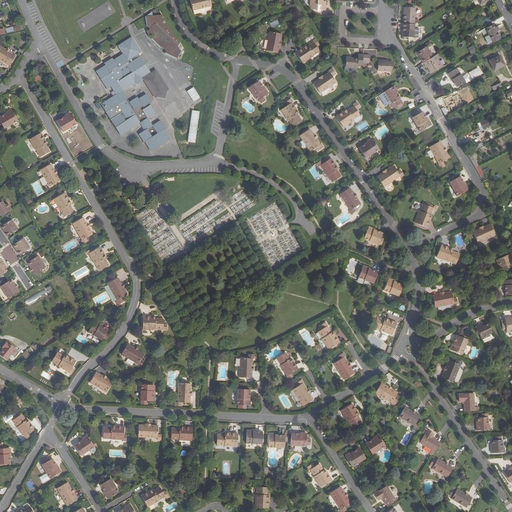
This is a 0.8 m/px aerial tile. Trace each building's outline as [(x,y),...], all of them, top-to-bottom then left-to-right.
[(190,0),(193,10),(212,6),(210,0),(190,0)] [(310,0),(310,5),(313,9),(326,10),(326,1),(323,1),(322,0),(310,0)] [(404,7),(403,23),(414,24),(418,22),(418,20),(415,20),(415,8),(404,7)] [(162,16),(146,16),(148,27),(150,27),(151,29),(146,31),(149,37),(154,35),(155,36),(152,38),(161,48),(162,47),(166,50),(165,52),(178,60),(182,52),(177,49),(180,44),(162,16)] [(403,23),(403,37),(414,38),(414,24),(403,23)] [(486,28),(493,43),(501,39),(497,31),(499,30),(497,27),(495,28),(493,25),(486,28)] [(270,32),(266,51),(278,53),(280,46),(280,42),(282,34),(270,32)] [(118,46),(123,54),(129,63),(138,58),(136,55),(138,54),(141,52),(131,37),(118,46)] [(306,45),(296,52),(303,63),(314,56),(313,55),(320,51),(317,46),(316,46),(319,44),(316,39),(313,41),(314,42),(307,47),(306,45)] [(0,46),(0,60),(10,66),(16,55),(0,46)] [(427,47),(418,52),(422,59),(424,63),(425,62),(433,57),(427,47)] [(138,58),(129,63),(123,54),(113,60),(112,58),(104,63),(106,65),(96,71),(107,88),(110,86),(116,94),(101,104),(106,112),(117,105),(127,121),(126,121),(116,128),(121,135),(139,123),(144,131),(138,134),(143,142),(145,141),(151,151),(170,139),(164,129),(165,128),(160,120),(152,125),(147,117),(155,113),(149,103),(151,102),(146,94),(138,99),(137,97),(129,102),(122,90),(135,82),(137,84),(143,80),(142,78),(150,73),(140,56),(138,54),(136,55),(138,58)] [(363,55),(358,54),(358,58),(346,57),(345,67),(357,68),(357,66),(362,67),(363,64),(363,63),(363,55)] [(443,66),(436,55),(433,57),(425,62),(428,66),(427,67),(431,73),(443,66)] [(490,61),(494,71),(505,65),(500,56),(490,61)] [(392,62),(388,62),(384,61),(384,60),(378,60),(378,70),(392,71),(392,62)] [(330,72),(323,77),(320,79),(314,83),(320,93),(336,82),(332,77),(332,76),(336,73),(333,68),(329,71),(330,72)] [(453,79),(455,82),(457,87),(465,82),(457,68),(448,74),(452,80),(453,79)] [(150,73),(142,78),(155,98),(157,97),(158,89),(166,91),(169,90),(156,69),(150,73)] [(259,100),(261,103),(266,100),(264,97),(269,93),(264,86),(263,87),(259,81),(249,88),(258,101),(259,100)] [(397,106),(401,103),(402,103),(399,98),(400,98),(397,92),(393,87),(385,92),(392,103),(391,104),(393,108),(397,106)] [(166,91),(158,89),(157,97),(165,98),(166,91)] [(392,103),(385,92),(380,95),(387,106),(391,104),(392,103)] [(288,120),(293,127),(302,121),(298,114),(299,113),(292,103),(292,102),(290,99),(286,102),(288,105),(281,110),(288,120)] [(346,109),(336,116),(343,127),(354,120),(353,120),(360,115),(356,110),(361,107),(357,102),(353,105),(354,106),(347,111),(346,109)] [(166,111),(172,120),(180,115),(174,106),(166,111)] [(0,121),(4,129),(18,121),(11,109),(4,114),(0,116),(0,121)] [(192,110),(188,142),(196,143),(200,111),(192,110)] [(413,118),(421,132),(432,126),(428,118),(426,119),(423,112),(419,114),(417,110),(413,113),(415,116),(413,117),(413,118)] [(57,122),(63,132),(77,124),(70,113),(63,117),(63,118),(57,122)] [(116,128),(126,121),(121,113),(111,119),(116,128)] [(360,132),(369,126),(365,121),(357,126),(360,132)] [(300,136),(311,152),(316,148),(318,151),(324,147),(322,144),(321,145),(316,139),(314,135),(310,129),(300,136)] [(37,150),(41,157),(50,152),(46,145),(47,144),(41,133),(30,139),(36,150),(37,150)] [(359,148),(366,158),(379,149),(372,138),(364,144),(365,144),(359,148)] [(446,151),(443,148),(440,142),(430,147),(439,164),(441,168),(445,165),(443,162),(449,158),(446,151)] [(478,166),(471,153),(468,154),(475,167),(478,166)] [(328,176),(332,182),(341,176),(337,170),(338,169),(331,158),(325,163),(322,159),(316,164),(318,167),(320,166),(327,176),(328,176)] [(40,170),(50,187),(60,181),(57,175),(54,170),(51,164),(40,170)] [(387,170),(383,173),(377,177),(384,187),(400,176),(401,177),(404,175),(401,171),(398,173),(397,172),(393,166),(387,170)] [(478,166),(475,167),(480,176),(484,174),(479,166),(478,166)] [(450,183),(457,196),(469,190),(464,182),(463,183),(460,176),(455,179),(454,176),(449,178),(451,182),(450,183)] [(340,195),(351,210),(349,211),(351,213),(355,211),(354,208),(360,204),(356,198),(354,194),(349,188),(340,195)] [(65,193),(54,199),(60,211),(61,210),(64,217),(74,212),(70,205),(71,204),(65,193)] [(2,201),(0,202),(0,214),(1,216),(12,210),(7,203),(5,205),(2,201)] [(423,204),(415,223),(427,228),(432,216),(430,215),(433,210),(435,211),(437,207),(426,202),(425,205),(423,204)] [(87,224),(83,218),(73,224),(82,240),(81,241),(83,244),(88,241),(87,238),(93,234),(89,228),(87,224)] [(11,220),(1,227),(7,236),(18,229),(11,220)] [(491,225),(484,228),(480,229),(473,232),(478,243),(495,236),(491,225)] [(369,227),(364,238),(379,245),(378,245),(381,246),(383,240),(381,239),(383,233),(376,231),(377,230),(369,227)] [(24,238),(13,245),(19,255),(30,248),(24,238)] [(441,245),(437,257),(448,262),(449,261),(456,264),(460,254),(452,251),(453,250),(441,245)] [(86,252),(87,254),(89,253),(95,264),(96,264),(99,271),(109,265),(105,259),(106,258),(100,247),(92,251),(91,249),(86,252)] [(497,260),(496,260),(500,268),(502,267),(503,270),(511,267),(509,261),(511,260),(511,258),(510,254),(499,259),(497,260)] [(38,256),(27,263),(34,274),(45,267),(38,256)] [(44,277),(57,270),(55,266),(42,274),(44,277)] [(364,266),(359,278),(373,284),(378,272),(372,270),(372,269),(364,266)] [(122,284),(118,278),(106,285),(115,301),(114,302),(116,306),(123,302),(121,298),(128,294),(122,284)] [(389,278),(384,290),(399,296),(403,285),(397,283),(397,282),(389,278)] [(11,280),(0,286),(7,298),(18,291),(11,280)] [(45,289),(24,300),(28,306),(48,295),(45,289)] [(452,292),(444,293),(440,294),(433,296),(435,307),(454,304),(454,305),(458,304),(457,299),(453,299),(452,292)] [(376,321),(373,327),(380,330),(392,335),(397,323),(385,318),(384,320),(377,317),(373,315),(371,319),(376,321)] [(167,325),(163,324),(164,319),(156,319),(156,317),(143,317),(142,330),(155,330),(155,329),(167,330),(167,325)] [(506,329),(507,333),(511,332),(511,320),(511,321),(511,319),(511,317),(505,318),(505,320),(502,321),(503,330),(506,329)] [(95,321),(88,332),(102,340),(103,338),(106,340),(109,335),(106,333),(108,330),(102,326),(102,325),(95,321)] [(475,326),(482,340),(489,336),(488,334),(492,333),(488,324),(485,326),(483,327),(482,325),(481,323),(475,326)] [(322,339),(329,350),(340,343),(333,332),(331,333),(327,326),(318,332),(322,338),(322,339)] [(453,342),(450,349),(462,354),(468,340),(466,339),(468,336),(463,334),(461,337),(457,336),(454,342),(453,342)] [(7,342),(4,346),(5,346),(4,348),(0,352),(0,355),(7,361),(16,349),(7,342)] [(144,354),(138,350),(134,348),(128,344),(122,354),(138,364),(144,354)] [(334,363),(344,380),(354,373),(350,367),(348,363),(344,357),(349,354),(347,351),(337,357),(339,360),(334,363)] [(57,353),(52,362),(59,366),(58,366),(69,373),(69,374),(71,375),(75,369),(72,368),(76,361),(65,355),(64,356),(57,353)] [(286,377),(288,380),(293,377),(291,374),(298,369),(291,358),(290,359),(286,353),(277,358),(281,365),(280,365),(287,376),(286,377)] [(252,371),(252,366),(253,359),(240,358),(239,378),(252,378),(252,371)] [(445,372),(442,378),(453,383),(460,365),(461,365),(463,362),(457,359),(456,363),(449,360),(446,367),(445,372)] [(96,372),(90,382),(107,392),(113,382),(106,378),(102,376),(96,372)] [(313,400),(309,394),(307,389),(303,383),(304,383),(302,380),(297,383),(298,386),(293,390),(303,406),(313,400)] [(190,396),(190,391),(191,384),(179,383),(178,402),(176,402),(176,406),(182,406),(182,403),(190,403),(190,396)] [(391,389),(387,387),(381,383),(375,393),(392,403),(392,402),(395,404),(398,401),(394,399),(398,393),(391,389)] [(148,401),(153,401),(153,394),(154,394),(155,385),(143,385),(142,401),(142,404),(148,405),(148,401)] [(238,389),(237,405),(250,406),(251,397),(250,397),(250,390),(238,389)] [(464,411),(475,410),(474,393),(458,394),(459,401),(464,401),(464,411)] [(348,421),(352,428),(361,422),(357,415),(359,414),(352,404),(341,410),(348,421)] [(405,407),(400,417),(415,426),(414,427),(418,430),(421,424),(417,422),(420,416),(405,407)] [(476,424),(477,430),(490,429),(489,424),(488,424),(488,417),(488,413),(481,413),(482,417),(478,417),(478,424),(476,424)] [(21,414),(13,420),(18,426),(17,427),(25,437),(35,429),(27,419),(26,420),(21,414)] [(158,426),(151,426),(147,426),(139,425),(138,437),(158,438),(157,441),(161,441),(161,435),(158,435),(158,426)] [(104,428),(103,438),(111,439),(124,440),(124,441),(126,441),(127,436),(124,435),(124,427),(112,426),(112,428),(104,428)] [(172,428),(171,439),(179,439),(179,440),(195,441),(195,437),(192,437),(193,428),(180,427),(180,429),(172,428)] [(420,443),(435,451),(440,443),(432,438),(434,434),(428,429),(420,443)] [(247,430),(246,443),(262,444),(263,432),(256,432),(256,431),(247,430)] [(217,434),(217,445),(224,446),(237,447),(238,434),(225,433),(225,435),(217,434)] [(307,446),(307,445),(307,444),(310,444),(311,439),(307,438),(307,434),(299,433),(298,434),(291,434),(291,445),(307,446)] [(269,434),(268,447),(284,448),(284,445),(285,441),(286,441),(288,441),(288,434),(285,434),(285,436),(278,435),(269,434)] [(366,444),(372,454),(385,446),(378,435),(371,439),(372,440),(366,444)] [(75,446),(81,455),(94,447),(87,436),(80,441),(80,442),(75,446)] [(491,447),(491,452),(504,452),(504,447),(503,447),(502,440),(501,440),(501,436),(494,436),(494,440),(492,440),(492,447),(491,447)] [(10,448),(0,448),(0,464),(10,464),(10,457),(11,457),(10,448)] [(345,456),(352,467),(365,458),(359,448),(353,452),(352,451),(345,456)] [(44,464),(42,464),(50,479),(62,472),(57,464),(56,465),(53,459),(50,460),(49,461),(48,459),(47,457),(42,460),(44,464)] [(433,467),(432,468),(447,477),(453,468),(438,459),(437,461),(434,459),(430,465),(433,467)] [(314,476),(321,487),(332,480),(325,470),(323,471),(319,464),(315,467),(314,468),(312,464),(307,467),(309,471),(310,470),(314,476)] [(104,491),(108,499),(119,493),(111,479),(101,485),(104,491)] [(68,482),(57,488),(67,505),(77,499),(74,493),(75,492),(73,488),(71,489),(68,482)] [(256,495),(256,508),(269,508),(269,496),(267,496),(268,488),(262,487),(262,484),(255,484),(254,487),(256,487),(257,487),(257,495),(256,495)] [(382,498),(387,506),(396,500),(387,486),(374,494),(378,500),(382,498)] [(141,496),(148,507),(159,501),(158,500),(165,496),(166,498),(169,497),(167,494),(165,491),(164,490),(162,491),(162,490),(160,487),(153,491),(152,490),(141,496)] [(331,493),(341,509),(340,510),(340,511),(343,511),(346,510),(344,507),(351,503),(347,497),(344,493),(340,487),(331,493)] [(472,498),(457,489),(457,491),(453,489),(449,495),(453,497),(452,499),(467,508),(472,498)]
